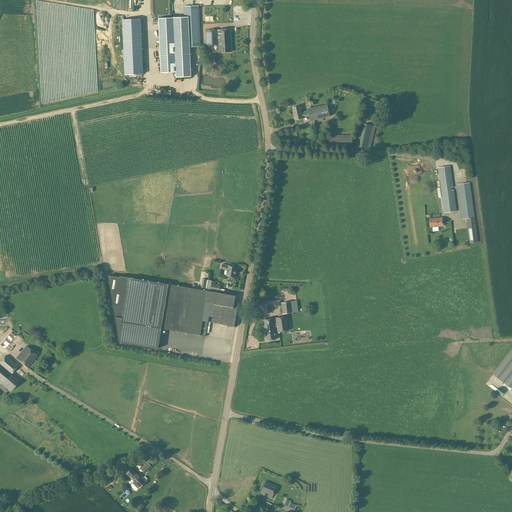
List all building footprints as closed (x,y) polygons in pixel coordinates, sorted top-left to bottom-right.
[(184,6),(185,17),(158,19),(161,74),(176,73),(176,78),(191,77),(190,47),(200,46),(199,6),(184,6)] [(141,19),(122,20),(125,75),(143,74),(141,19)] [(206,42),(231,41),(230,29),(206,31),(206,42)] [(219,53),(232,52),(231,41),(206,42),(206,45),(218,45),(219,53)] [(380,110),(382,103),(370,99),(368,106),(380,110)] [(310,122),(330,117),(327,104),(307,109),(307,111),(309,117),(310,122)] [(309,117),(307,111),(301,112),(300,106),(292,108),(295,120),(309,117)] [(370,150),(376,127),(364,124),(359,147),(370,150)] [(352,147),(352,135),(329,135),(329,147),(352,147)] [(410,166),(411,173),(427,171),(426,164),(410,166)] [(438,168),(444,213),(457,211),(451,166),(438,168)] [(470,244),(478,242),(470,183),(458,185),(463,220),(467,219),(470,244)] [(430,228),(444,226),(443,218),(429,219),(430,228)] [(235,278),(237,267),(227,266),(227,265),(222,264),(221,269),(227,270),(226,276),(235,278)] [(234,308),(236,296),(120,276),(119,278),(108,276),(115,317),(119,342),(158,349),(161,329),(206,336),(209,317),(216,318),(215,319),(215,323),(234,326),(237,308),(234,308)] [(219,292),(220,285),(215,284),(216,282),(208,280),(206,290),(219,292)] [(282,314),(286,314),(296,313),(295,308),(295,301),(281,303),(282,311),(282,314)] [(276,318),(277,332),(277,333),(288,331),(286,317),(276,318)] [(276,340),(275,333),(277,332),(276,318),(273,318),(264,320),(266,341),(276,340)] [(14,336),(10,333),(0,344),(8,352),(12,347),(8,344),(14,336)] [(28,368),(38,356),(26,346),(16,358),(28,368)] [(511,388),(511,349),(493,374),(511,388)] [(0,382),(10,391),(19,380),(11,374),(18,366),(6,356),(0,362),(0,382)] [(152,467),(147,462),(140,469),(145,474),(152,467)] [(126,474),(134,481),(134,482),(137,479),(136,478),(138,475),(132,468),(126,474)] [(117,480),(123,474),(119,470),(113,476),(117,480)] [(111,484),(115,480),(111,475),(106,480),(111,484)] [(137,479),(134,482),(134,481),(132,483),(138,489),(146,481),(142,476),(140,477),(138,475),(136,478),(137,479)] [(266,482),(262,491),(261,494),(264,496),(266,493),(269,494),(267,497),(272,499),(277,487),(266,482)] [(124,492),(125,493),(123,496),(125,498),(131,490),(128,487),(124,492)] [(289,511),(293,511),(296,505),(282,499),(279,507),(289,511)] [(269,511),(273,505),(269,503),(268,505),(266,504),(262,511),(269,511)]
